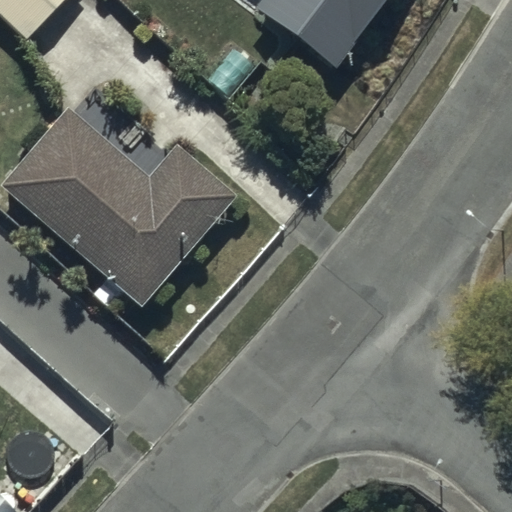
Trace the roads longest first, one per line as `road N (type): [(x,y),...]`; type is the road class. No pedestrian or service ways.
road 1 (residential): [(353,323),(511,99)]
road 2 (residential): [(185,511),(353,323)]
road 3 (residential): [(353,323),(511,471)]
